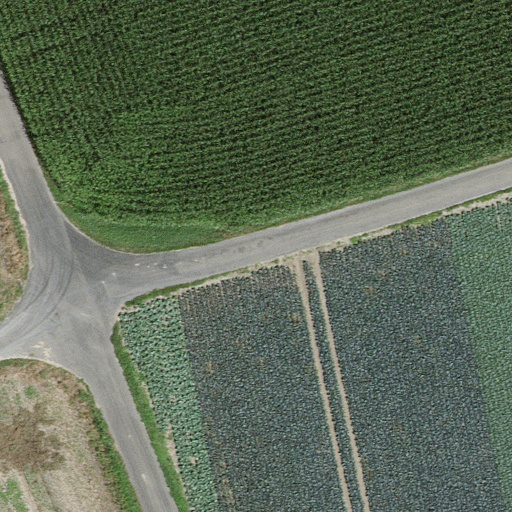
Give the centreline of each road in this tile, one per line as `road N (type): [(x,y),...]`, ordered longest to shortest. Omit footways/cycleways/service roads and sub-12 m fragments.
road 1 (residential): [(511,167),(70,304)]
road 2 (track): [(154,511),(70,304)]
road 3 (residential): [(0,127),(70,304)]
